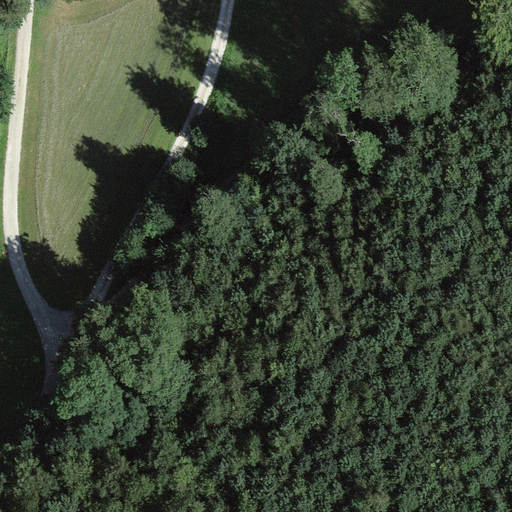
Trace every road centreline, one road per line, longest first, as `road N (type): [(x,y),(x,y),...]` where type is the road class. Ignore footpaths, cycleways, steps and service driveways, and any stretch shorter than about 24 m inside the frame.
road 1 (track): [(511,12),(313,117),(95,309),(173,161),(232,0)]
road 2 (track): [(55,365),(10,256),(6,175),(25,0)]
road 3 (unclassified): [(95,309),(55,365),(0,482)]
